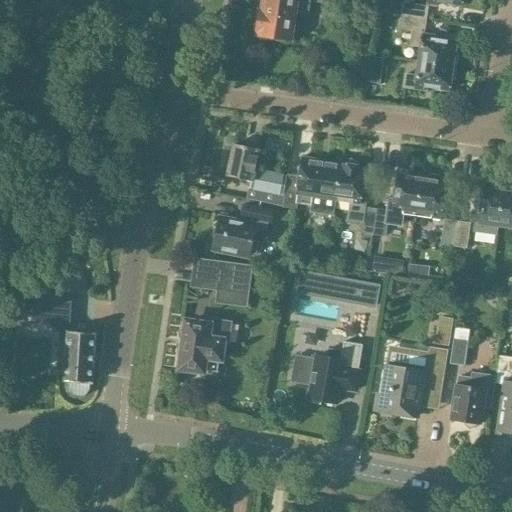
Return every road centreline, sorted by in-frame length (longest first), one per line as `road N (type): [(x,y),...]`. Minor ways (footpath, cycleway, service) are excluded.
road 1 (tertiary): [(511,494),(104,427)]
road 2 (residential): [(104,427),(166,86)]
road 3 (residential): [(166,86),(485,138)]
road 4 (residential): [(485,138),(507,9)]
